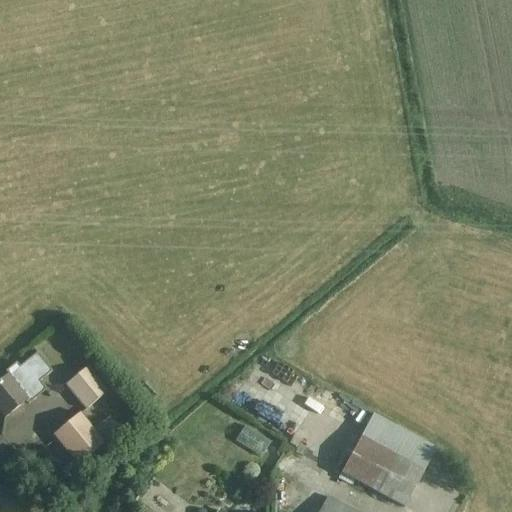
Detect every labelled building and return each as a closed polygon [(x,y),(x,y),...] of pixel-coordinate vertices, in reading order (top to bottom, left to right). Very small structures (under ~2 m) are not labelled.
[(6,378),(0,382),(0,414),(4,420),(25,403),(27,406),(45,392),(38,383),(51,373),(36,355),(18,369),(16,365),(5,374),(7,377),(6,378)] [(65,387),(85,411),(107,393),(86,369),(65,387)] [(270,401),(265,409),(282,420),(287,412),(270,401)] [(435,451),(372,416),(340,475),(404,509),(435,451)] [(78,467),(93,455),(120,432),(109,418),(92,433),(79,417),(53,437),(78,467)] [(246,467),(260,476),(281,446),(267,436),(246,467)] [(235,491),(248,498),(256,485),(242,478),(235,491)] [(350,511),(327,499),(319,511),(350,511)]
